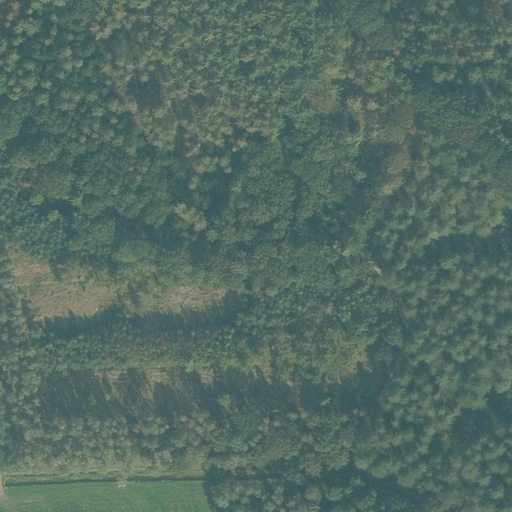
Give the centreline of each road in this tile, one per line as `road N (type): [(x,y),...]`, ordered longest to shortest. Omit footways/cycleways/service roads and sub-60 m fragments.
road 1 (track): [(316,511),(334,459),(377,409),(406,332),(403,310),(370,267),(368,238),(404,179),(415,83),(318,0)]
road 2 (track): [(370,267),(337,259),(240,268),(146,238),(97,208),(0,110)]
road 3 (track): [(467,511),(334,459)]
road 4 (track): [(415,83),(511,168)]
